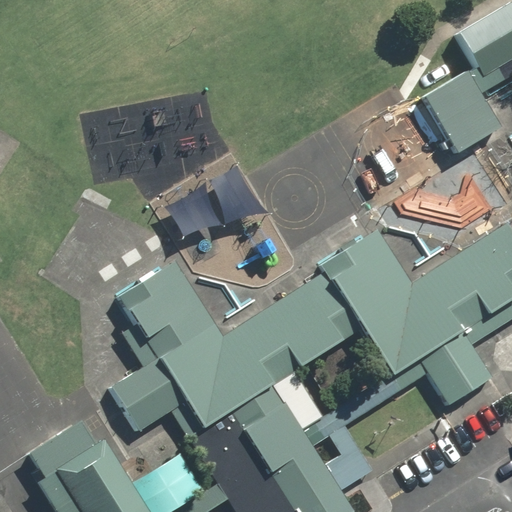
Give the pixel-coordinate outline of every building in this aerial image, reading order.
[(511,11),(505,0),(504,0),(450,32),(479,81),(511,61),(511,11)] [(461,72),(415,99),(449,156),(495,129),(461,72)] [(78,198),(7,157),(0,168),(0,219),(48,248),(78,198)] [(339,511),(343,510),(333,496),(370,473),(328,409),(312,419),(284,377),(355,331),(386,378),(410,363),(440,408),(485,379),(456,334),(511,298),(511,263),(489,229),(405,284),(369,228),(310,266),(317,276),(216,342),(171,273),(113,310),(134,342),(122,350),(134,368),(98,392),(128,437),(160,416),(222,511),(339,511)] [(72,302),(16,265),(0,289),(0,312),(45,343),(72,302)] [(16,457),(51,511),(142,511),(96,439),(86,445),(72,422),(16,457)]
